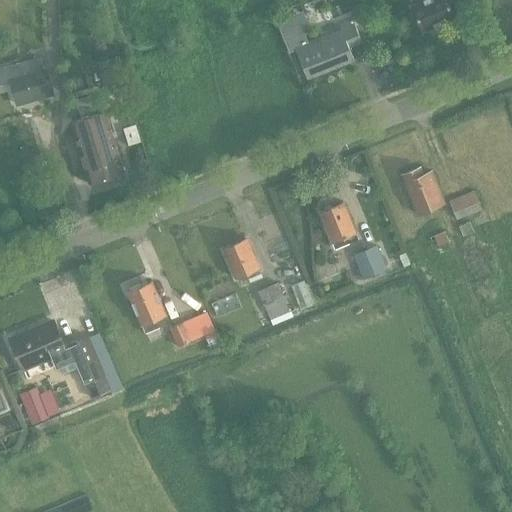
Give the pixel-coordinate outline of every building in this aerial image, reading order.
[(411,0),(413,5),(411,5),(421,32),(455,19),(447,0),(411,0)] [(304,45),(300,35),(296,36),(289,18),(278,22),(290,52),(295,49),(307,79),(354,60),(349,47),(362,42),(352,18),(338,24),(340,30),(308,43),(304,45)] [(0,84),(10,82),(16,104),(53,93),(46,70),(39,58),(0,69),(0,84)] [(114,58),(102,62),(108,85),(120,82),(114,58)] [(71,122),(89,184),(124,173),(106,112),(100,92),(75,99),(81,119),(71,122)] [(402,174),(418,214),(444,203),(432,171),(423,175),(420,167),(402,174)] [(456,220),(482,210),(474,191),(448,202),(456,220)] [(349,243),(346,236),(356,232),(343,202),(320,211),(335,248),(349,243)] [(463,236),(473,231),(469,221),(459,226),(463,236)] [(444,232),(434,236),(438,246),(448,242),(444,232)] [(246,274),(248,279),(261,273),(246,238),(223,248),(236,278),(246,274)] [(354,256),(363,279),(387,270),(377,246),(354,256)] [(122,282),(126,289),(154,277),(150,269),(122,282)] [(307,279),(295,283),(302,307),(315,302),(307,279)] [(159,327),(156,318),(166,314),(152,282),(128,292),(146,333),(159,327)] [(267,288),(258,291),(273,326),(292,317),(277,283),(267,287),(267,288)] [(187,360),(183,351),(196,345),(194,341),(207,335),(210,340),(218,336),(207,311),(170,328),(178,346),(180,345),(182,350),(175,353),(179,364),(187,360)] [(70,348),(66,350),(53,321),(10,339),(23,369),(52,357),(57,367),(75,359),(85,382),(104,375),(88,338),(69,346),(70,348)] [(43,398),(27,405),(34,422),(50,415),(43,398)] [(298,511),(319,501),(311,487),(286,500),(292,511),(298,511)] [(88,495),(46,511),(88,511),(94,510),(88,495)]
